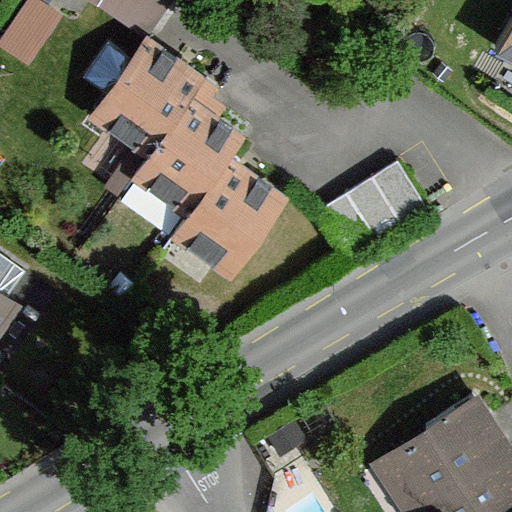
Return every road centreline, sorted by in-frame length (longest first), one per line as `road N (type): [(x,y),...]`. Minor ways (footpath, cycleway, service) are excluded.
road 1 (tertiary): [(170,419),(511,220)]
road 2 (unknown): [(507,222),(403,119),(198,11)]
road 3 (tertiary): [(18,511),(170,419)]
